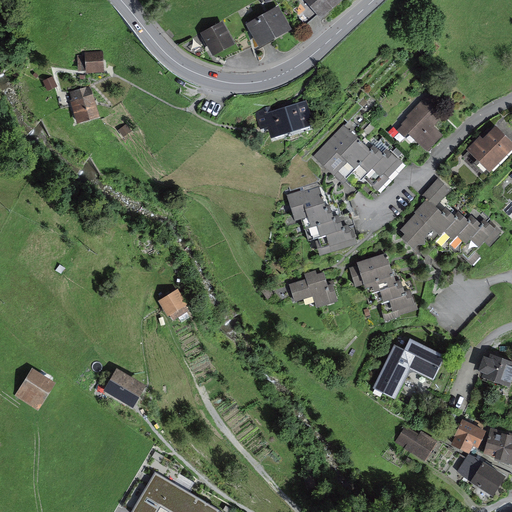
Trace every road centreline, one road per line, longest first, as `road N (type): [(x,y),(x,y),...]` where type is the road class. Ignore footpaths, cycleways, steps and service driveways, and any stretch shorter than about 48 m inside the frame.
road 1 (secondary): [(122,0),(181,65),(237,83),(273,78),(307,61),(373,0)]
road 2 (residential): [(511,99),(449,140),(367,217)]
road 3 (track): [(42,511),(37,418),(5,389)]
